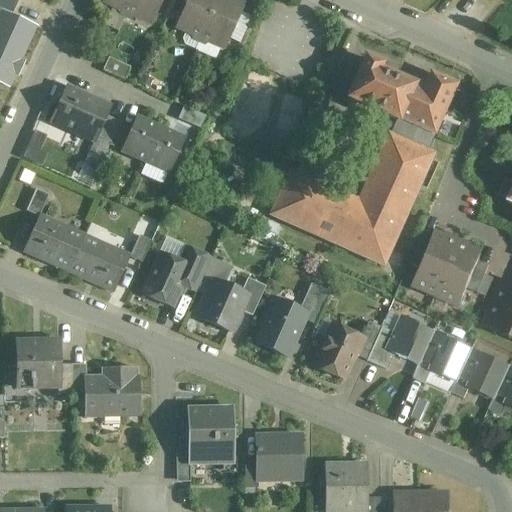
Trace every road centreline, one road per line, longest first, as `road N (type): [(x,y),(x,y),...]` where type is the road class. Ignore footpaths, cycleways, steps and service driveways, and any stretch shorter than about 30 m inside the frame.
road 1 (residential): [(503,511),(499,485),(469,463),(164,338)]
road 2 (residential): [(164,338),(167,469),(151,481),(8,483)]
road 3 (residential): [(78,0),(0,166)]
road 4 (residential): [(164,338),(0,273)]
road 5 (residential): [(362,0),(511,68)]
